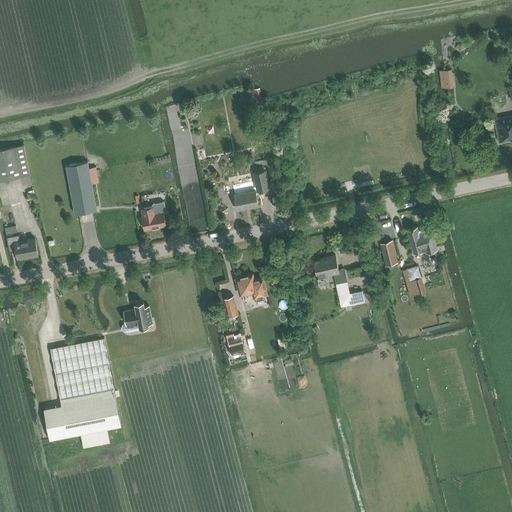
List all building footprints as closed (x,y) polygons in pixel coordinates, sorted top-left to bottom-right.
[(260,88),(255,89),(254,90),(256,103),(262,102),(260,88)] [(511,115),(494,119),(499,142),(511,139),(511,115)] [(0,181),(30,175),(24,145),(0,150),(0,181)] [(89,168),(88,163),(66,167),(75,214),(97,210),(92,180),(89,168)] [(96,167),(89,168),(92,180),(98,179),(96,167)] [(266,171),(258,173),(253,174),(256,191),(269,189),(266,171)] [(236,183),(233,187),(234,194),(237,210),(258,205),(255,190),(251,191),(249,184),(249,181),(236,183)] [(142,195),(143,202),(152,201),(151,194),(142,195)] [(145,215),(142,216),(145,230),(166,225),(163,211),(166,211),(164,201),(154,203),(155,206),(144,208),(145,215)] [(16,225),(5,227),(7,238),(10,251),(16,250),(17,259),(38,255),(35,237),(19,240),(18,234),(13,235),(13,233),(18,232),(16,225)] [(437,248),(432,229),(420,232),(418,226),(408,229),(414,252),(421,250),(421,253),(437,248)] [(381,247),(386,264),(397,261),(393,244),(381,247)] [(348,281),(345,269),(339,270),(336,255),(322,257),(323,259),(315,261),(318,277),(335,273),(337,283),(348,281)] [(415,279),(422,277),(419,265),(407,268),(410,280),(415,279)] [(407,268),(402,270),(410,296),(419,293),(415,279),(410,280),(407,268)] [(239,277),(237,277),(241,294),(252,291),(254,298),(268,294),(264,277),(254,280),(253,273),(243,276),(242,274),(239,275),(239,277)] [(420,294),(427,292),(422,277),(415,279),(419,293),(420,294)] [(365,302),(363,290),(350,293),(348,281),(337,283),(336,283),(341,307),(345,306),(351,305),(365,302)] [(229,316),(239,314),(235,296),(224,299),(229,316)] [(140,327),(150,325),(150,323),(153,323),(149,306),(145,307),(144,302),(135,304),(136,309),(124,311),(127,325),(139,323),(140,327)] [(437,311),(438,323),(448,321),(446,310),(437,311)] [(61,398),(114,388),(104,338),(51,348),(61,398)] [(229,345),(232,354),(245,351),(243,342),(229,345)] [(115,388),(114,388),(61,398),(62,405),(44,409),(50,439),(95,430),(107,428),(122,425),(115,388)] [(95,430),(97,443),(109,440),(107,428),(95,430)]
